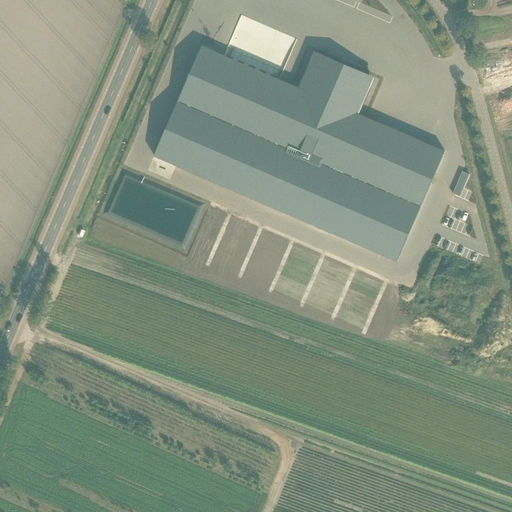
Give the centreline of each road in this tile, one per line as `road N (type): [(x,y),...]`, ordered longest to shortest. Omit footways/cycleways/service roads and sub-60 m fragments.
road 1 (primary): [(0,354),(151,0)]
road 2 (unclassified): [(511,229),(468,72),(430,0)]
